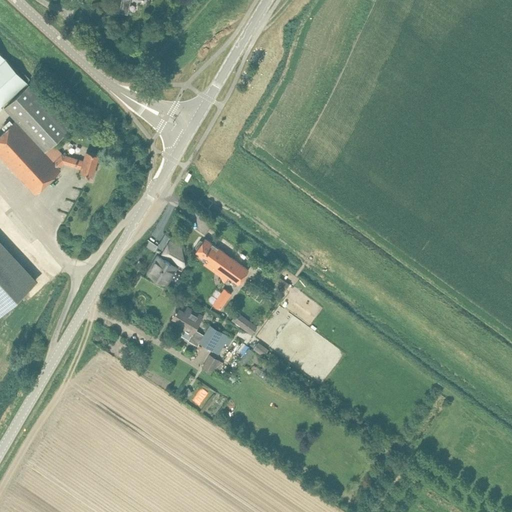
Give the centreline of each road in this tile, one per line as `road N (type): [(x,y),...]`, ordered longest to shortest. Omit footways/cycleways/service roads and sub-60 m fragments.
road 1 (tertiary): [(0,451),(188,133)]
road 2 (secondary): [(188,133),(109,84),(16,0)]
road 3 (secondary): [(188,133),(267,0)]
